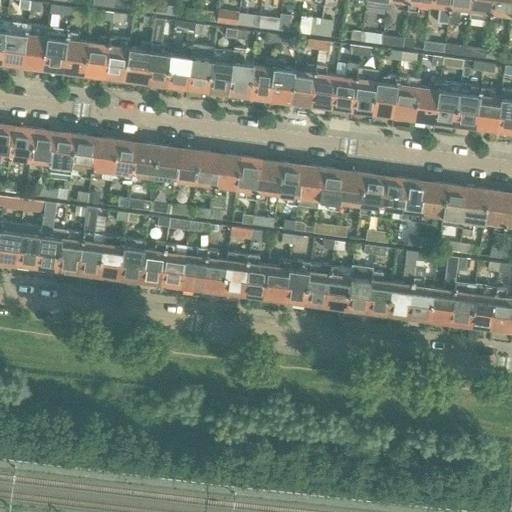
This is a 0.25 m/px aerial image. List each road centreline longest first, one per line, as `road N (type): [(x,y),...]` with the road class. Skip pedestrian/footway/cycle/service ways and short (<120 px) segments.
road 1 (residential): [(0,297),(511,367)]
road 2 (residential): [(511,169),(0,101)]
